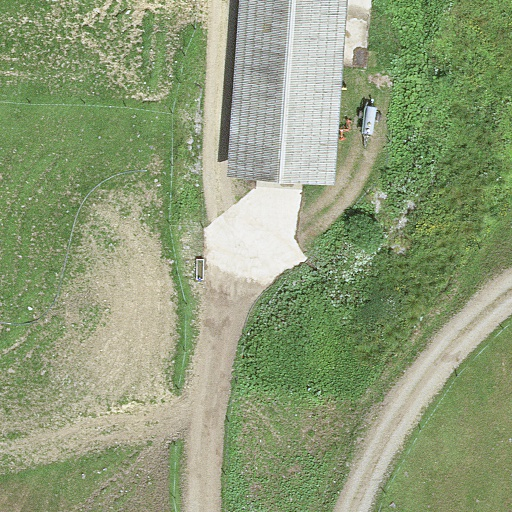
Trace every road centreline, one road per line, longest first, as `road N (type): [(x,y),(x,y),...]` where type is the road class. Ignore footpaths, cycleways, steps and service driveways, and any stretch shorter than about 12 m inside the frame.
road 1 (track): [(206,511),(203,185)]
road 2 (track): [(511,272),(471,291),(334,511)]
